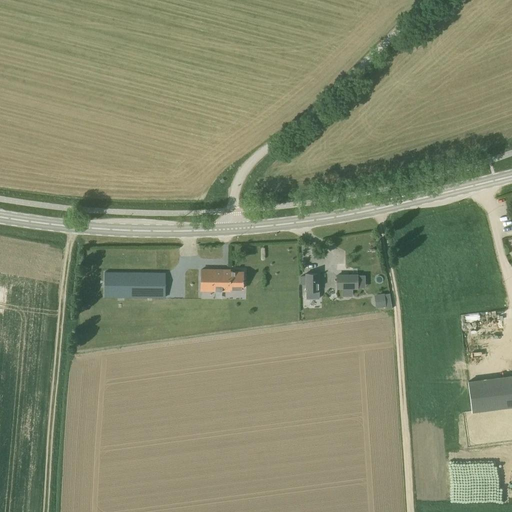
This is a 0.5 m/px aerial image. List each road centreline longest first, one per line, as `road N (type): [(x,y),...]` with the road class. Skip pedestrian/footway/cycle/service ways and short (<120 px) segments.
road 1 (unclassified): [(234,228),(234,196),(250,163),(431,0)]
road 2 (secondary): [(511,177),(340,218),(234,228)]
road 3 (secondary): [(234,228),(122,230),(0,217)]
